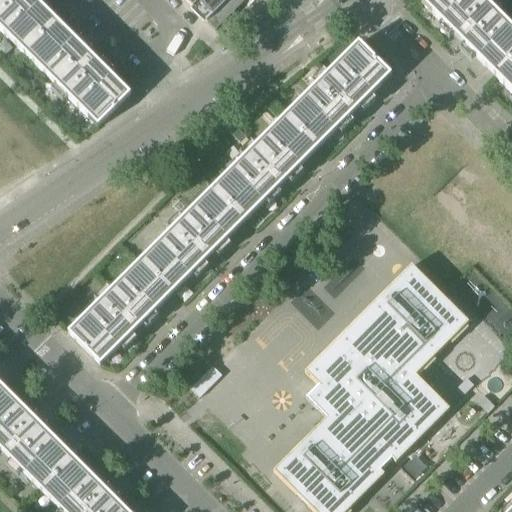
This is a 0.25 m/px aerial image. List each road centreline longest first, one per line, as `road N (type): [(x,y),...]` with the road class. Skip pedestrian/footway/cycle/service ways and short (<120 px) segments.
road 1 (residential): [(434,79),(98,403)]
road 2 (residential): [(189,102),(0,234)]
road 3 (residential): [(337,0),(189,102)]
road 4 (residential): [(98,403),(208,511)]
road 5 (residential): [(189,102),(82,0)]
road 6 (residential): [(0,299),(98,403)]
